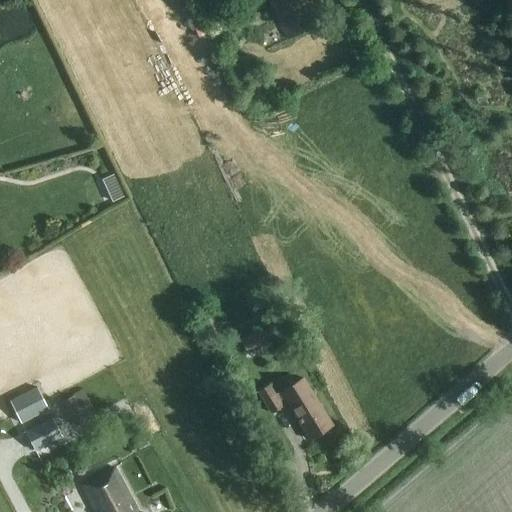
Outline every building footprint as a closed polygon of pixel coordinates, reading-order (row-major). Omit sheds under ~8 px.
[(303,7),(315,1),(313,0),(267,0),(287,39),(313,26),(303,7)] [(239,339),(247,354),(269,343),(261,328),(239,339)] [(309,439),(332,425),(304,381),(278,397),(272,387),(260,394),(273,414),(287,405),(309,439)] [(8,401),(20,425),(47,411),(35,387),(8,401)] [(73,396),(62,402),(73,425),(85,420),(73,396)] [(61,437),(52,418),(26,431),(35,450),(61,437)] [(132,439),(125,443),(131,453),(138,449),(132,439)] [(133,511),(137,511),(114,468),(82,484),(96,511),(133,511)]
